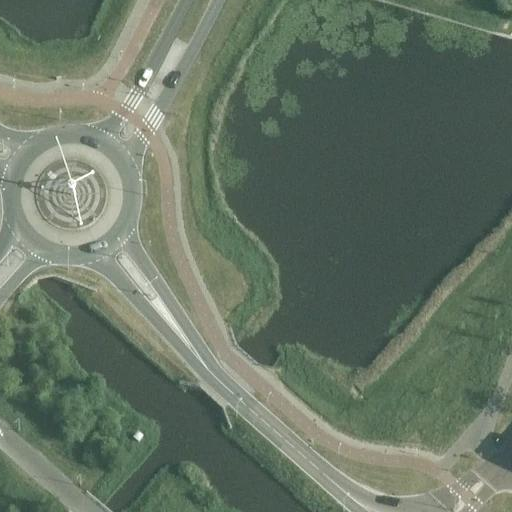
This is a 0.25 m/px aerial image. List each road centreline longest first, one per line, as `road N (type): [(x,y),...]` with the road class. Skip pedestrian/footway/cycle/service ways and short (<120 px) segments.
road 1 (unclassified): [(371,511),(202,360)]
road 2 (tertiary): [(127,169),(219,0)]
road 3 (tertiary): [(186,0),(123,112),(96,139)]
road 4 (unclassified): [(202,360),(124,230)]
road 5 (unclassified): [(95,253),(202,360)]
